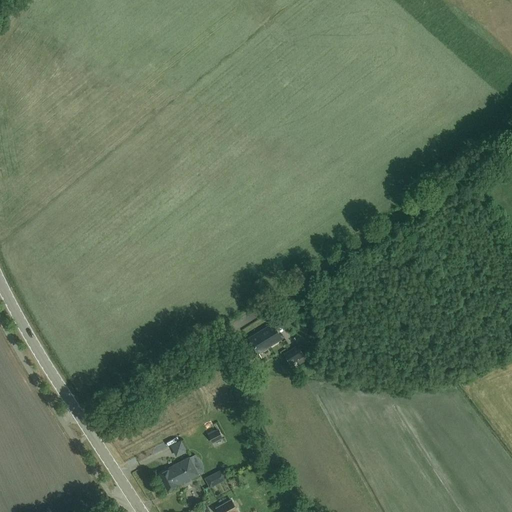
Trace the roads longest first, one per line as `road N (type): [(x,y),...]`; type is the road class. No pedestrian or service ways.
road 1 (unclassified): [(88,427),(511,130)]
road 2 (secondary): [(88,427),(0,279)]
